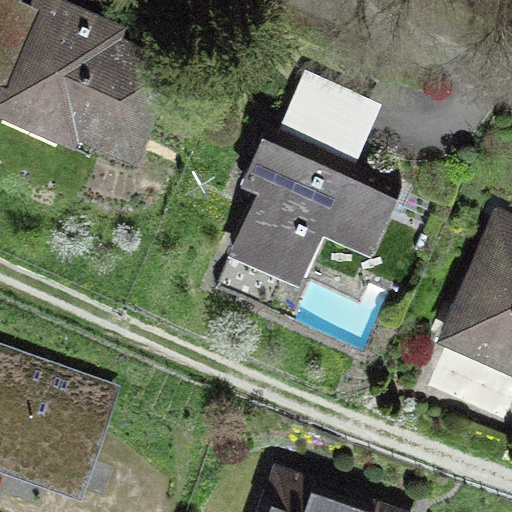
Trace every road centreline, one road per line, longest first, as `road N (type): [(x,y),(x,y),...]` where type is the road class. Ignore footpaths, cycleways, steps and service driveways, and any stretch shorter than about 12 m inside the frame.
road 1 (track): [(0,273),(511,489)]
road 2 (unclassified): [(342,0),(511,73)]
